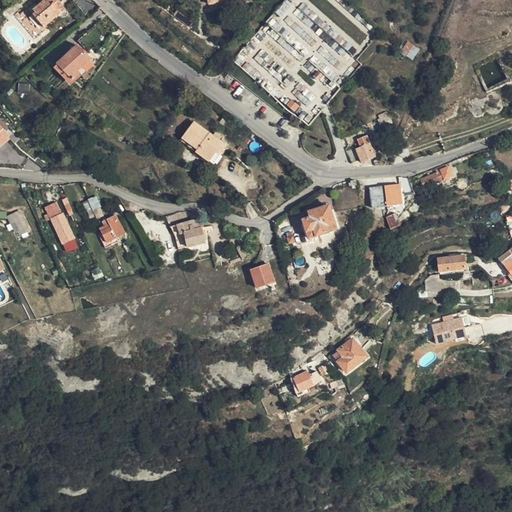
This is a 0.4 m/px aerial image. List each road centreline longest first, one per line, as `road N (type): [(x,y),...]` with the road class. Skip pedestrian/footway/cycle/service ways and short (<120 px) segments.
road 1 (unclassified): [(0,173),(88,179),(127,199),(193,206),(249,224),(266,222),(325,172)]
road 2 (residential): [(325,172),(162,56),(105,0)]
road 3 (residential): [(325,172),(422,165),(511,131)]
